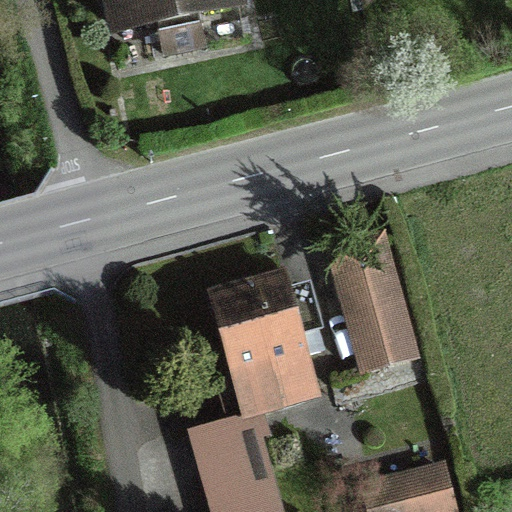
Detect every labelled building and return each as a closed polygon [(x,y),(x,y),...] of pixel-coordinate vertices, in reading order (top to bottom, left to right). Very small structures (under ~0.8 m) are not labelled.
[(232,13),(246,10),(244,0),(101,0),(111,39),(158,29),(165,61),(208,51),(206,38),(236,32),(232,13)] [(385,232),(323,249),(359,377),(421,360),(385,232)] [(228,376),(214,380),(226,421),(240,417),(242,424),(265,418),(284,412),(284,410),(323,399),(311,356),(326,352),(321,334),(325,333),(311,284),(291,290),(286,271),(205,294),(228,376)] [(271,440),(265,418),(242,424),(240,417),(226,421),(187,432),(209,511),(284,511),(264,442),(271,440)] [(457,511),(445,463),(359,483),(366,511),(457,511)]
